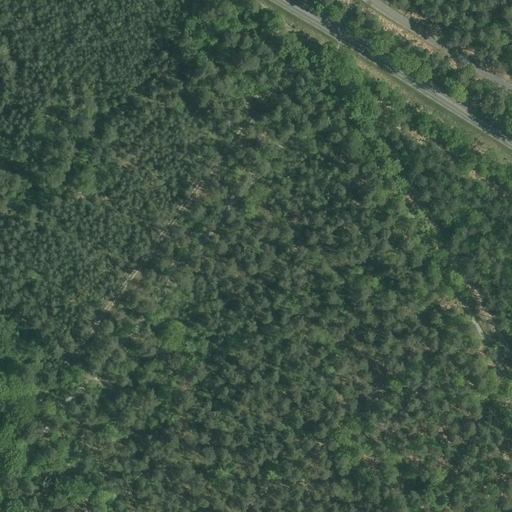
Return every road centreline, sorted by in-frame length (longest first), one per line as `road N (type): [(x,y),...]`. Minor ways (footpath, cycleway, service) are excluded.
road 1 (track): [(0,451),(278,78),(305,63),(329,69)]
road 2 (track): [(329,69),(350,85),(511,356)]
road 3 (primary): [(511,140),(283,0)]
road 4 (unclassified): [(511,91),(368,0)]
